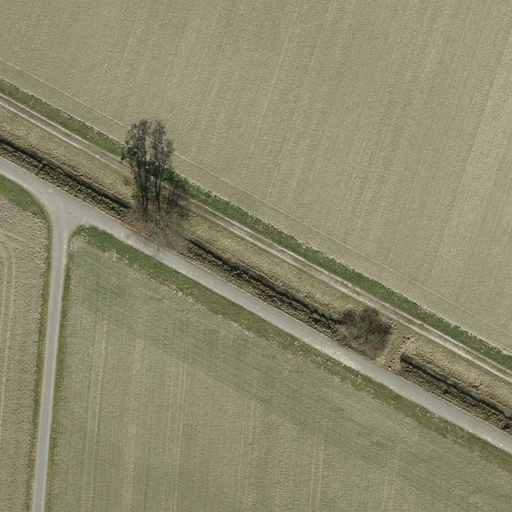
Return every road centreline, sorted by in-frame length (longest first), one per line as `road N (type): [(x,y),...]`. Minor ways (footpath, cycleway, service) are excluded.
road 1 (track): [(42,511),(66,224),(89,217),(511,449)]
road 2 (track): [(511,377),(0,98)]
